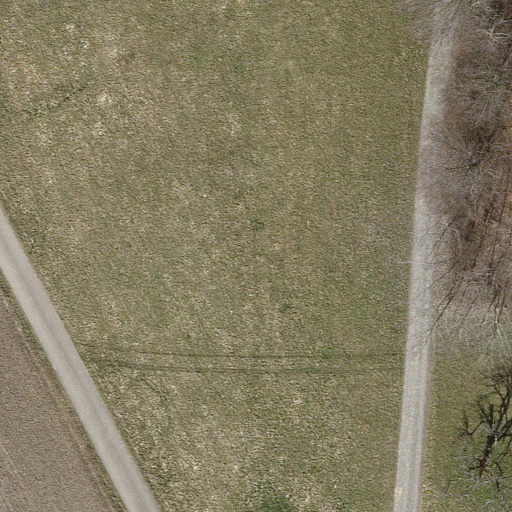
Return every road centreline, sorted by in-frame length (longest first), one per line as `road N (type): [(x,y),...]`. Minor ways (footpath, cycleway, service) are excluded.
road 1 (track): [(407,511),(449,0)]
road 2 (track): [(145,511),(0,233)]
